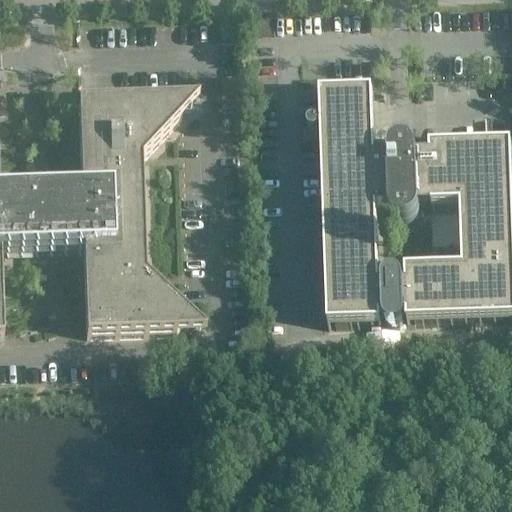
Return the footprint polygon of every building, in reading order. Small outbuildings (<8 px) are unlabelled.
[(257,103),(277,102),(276,80),(257,80),(257,103)] [(240,81),(237,81),(221,81),(222,111),(241,110),(240,81)] [(395,155),(396,170),(376,170),(374,105),(367,105),(367,98),(328,99),(328,106),(321,107),(322,129),(318,129),(317,128),(314,128),(311,129),(310,131),(309,134),(309,135),(310,137),(313,139),(315,139),(317,139),(318,138),(323,138),(329,326),(336,326),(336,333),(375,331),(375,324),(415,323),(415,330),(511,326),(511,319),(511,157),(506,158),(506,151),(438,153),(438,161),(431,161),(432,168),(412,169),(412,155),(395,155)] [(0,197),(0,344),(3,345),(0,258),(83,255),(86,342),(176,339),(188,320),(146,281),(142,165),(181,123),(168,105),(78,108),(81,195),(0,197)] [(285,358),(266,359),(266,381),(286,381),(285,358)]
